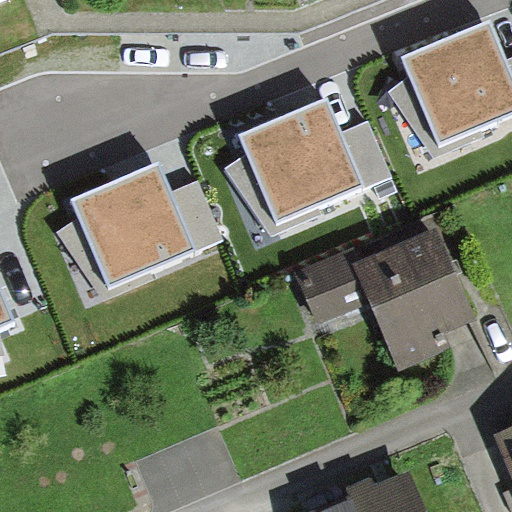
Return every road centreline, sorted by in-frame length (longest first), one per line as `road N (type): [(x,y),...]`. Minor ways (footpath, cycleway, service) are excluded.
road 1 (residential): [(454,0),(261,76),(0,133)]
road 2 (residential): [(205,511),(511,377)]
